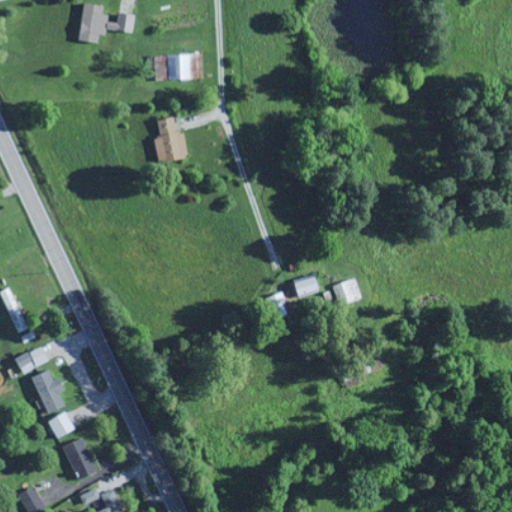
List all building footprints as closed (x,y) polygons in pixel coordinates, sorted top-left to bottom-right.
[(132,15),(114,13),(113,23),(102,21),(103,6),(78,4),(74,41),(99,44),(100,29),(130,32),(132,15)] [(200,79),(199,54),(160,55),(161,80),(200,79)] [(180,133),(173,134),(170,117),(152,121),(155,137),(151,138),(155,163),(184,157),(180,133)] [(286,283),(290,299),(311,293),(306,277),(286,283)] [(16,307),(15,308),(6,288),(0,290),(0,303),(7,320),(19,315),(16,307)] [(12,359),(19,375),(46,362),(38,347),(12,359)] [(27,378),(43,415),(63,407),(56,393),(61,391),(55,378),(50,380),(46,370),(27,378)] [(51,439),(71,431),(63,412),(43,420),(51,439)] [(59,447),(74,481),(94,472),(80,438),(59,447)] [(39,511),(44,510),(31,487),(15,496),(24,511),(39,511)] [(103,511),(117,511),(108,491),(97,496),(94,489),(77,496),(81,506),(98,499),(103,511)]
